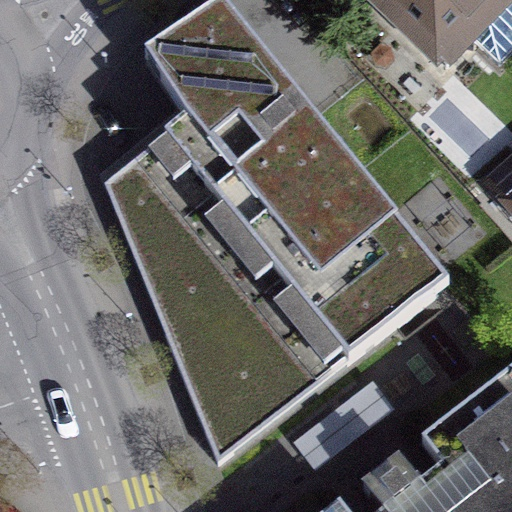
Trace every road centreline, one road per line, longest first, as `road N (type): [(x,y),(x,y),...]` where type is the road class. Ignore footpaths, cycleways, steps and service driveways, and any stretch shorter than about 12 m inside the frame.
road 1 (tertiary): [(0,205),(80,381)]
road 2 (tertiary): [(80,381),(122,511)]
road 3 (tertiary): [(0,157),(24,110),(26,85),(10,37)]
